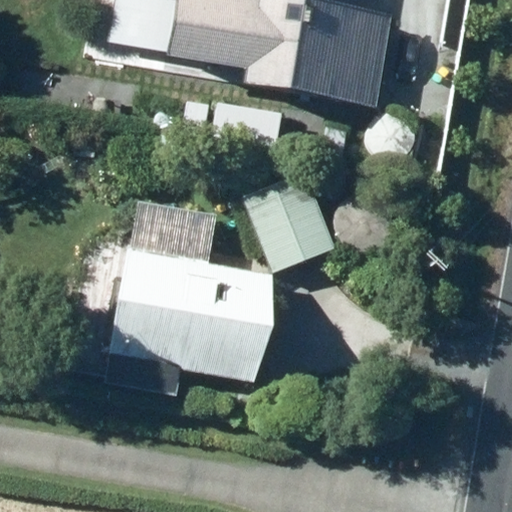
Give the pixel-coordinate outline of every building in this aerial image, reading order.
[(141,0),(132,60),(212,72),(210,88),(356,110),(370,20),(280,6),(280,0),(141,0)] [(284,112),(190,100),(185,140),(280,151),(284,112)] [(295,113),(289,154),(328,159),(334,118),(295,113)] [(285,175),(224,200),(255,274),(316,249),(285,175)] [(107,254),(84,386),(156,399),(161,369),(231,381),(249,279),(183,268),(189,236),(121,224),(115,256),(107,254)]
